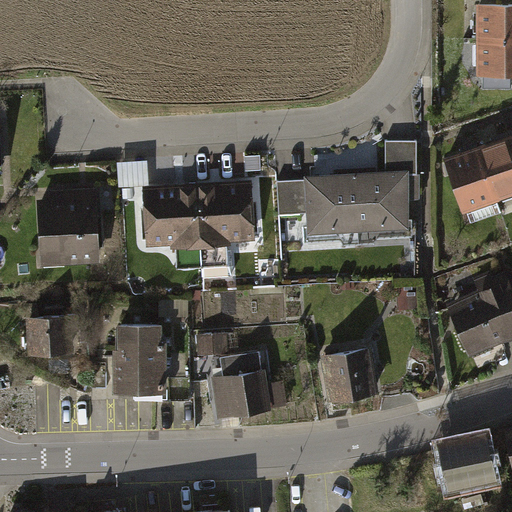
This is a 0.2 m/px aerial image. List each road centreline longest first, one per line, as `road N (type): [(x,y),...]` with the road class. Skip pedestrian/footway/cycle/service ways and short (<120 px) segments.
road 1 (tertiary): [(511,397),(334,444),(216,456),(0,459)]
road 2 (residential): [(411,0),(404,67),(377,98),(336,118),(134,132),(78,123)]
